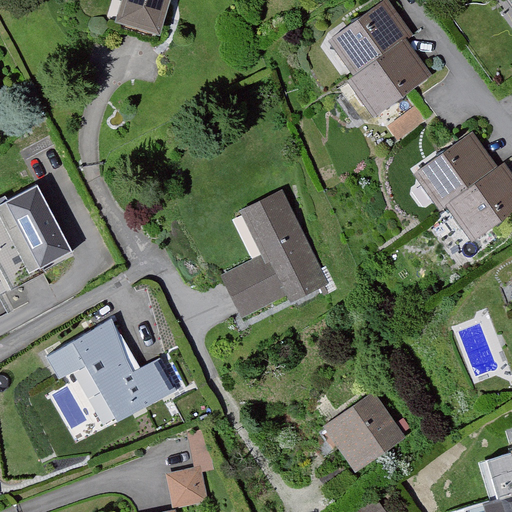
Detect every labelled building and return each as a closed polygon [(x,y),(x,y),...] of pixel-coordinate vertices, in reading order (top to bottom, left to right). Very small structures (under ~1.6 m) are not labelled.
[(162,0),(120,0),(112,30),(151,41),(162,0)] [(406,42),(376,1),(324,39),(379,116),(425,83),(399,47),(406,42)] [(468,130),(415,166),(437,198),(444,194),(472,235),(511,207),(511,178),(500,162),(494,167),(468,130)] [(280,189),(242,207),(263,254),(224,272),(243,312),(287,291),(291,299),(324,283),(280,189)] [(58,231),(40,196),(0,217),(0,218),(13,243),(18,240),(36,275),(86,248),(72,223),(58,231)] [(76,324),(82,334),(108,318),(102,308),(76,324)] [(141,369),(110,320),(48,356),(59,379),(86,367),(119,424),(176,392),(160,360),(141,369)] [(404,433),(373,389),(326,422),(357,466),(404,433)] [(204,430),(190,433),(197,466),(165,472),(172,506),(206,500),(201,471),(212,469),(204,430)] [(511,511),(511,493),(503,496),(506,511),(511,511)] [(382,511),(375,501),(359,511),(382,511)]
